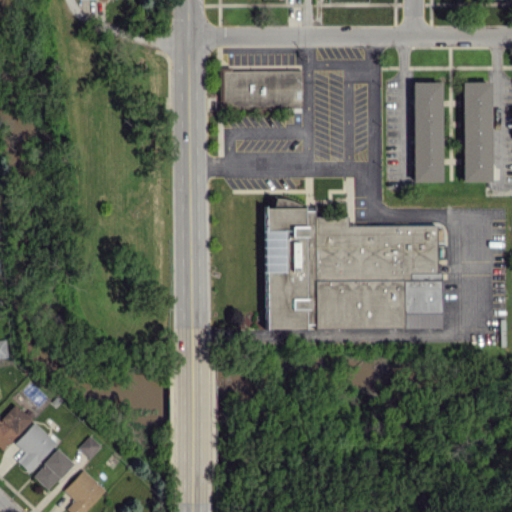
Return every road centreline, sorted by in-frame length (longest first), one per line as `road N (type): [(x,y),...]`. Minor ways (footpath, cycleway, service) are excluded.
road 1 (residential): [(511,34),(189,36)]
road 2 (tertiary): [(189,0),(190,317)]
road 3 (tertiary): [(190,317),(191,494)]
road 4 (residential): [(68,0),(129,37),(189,47)]
